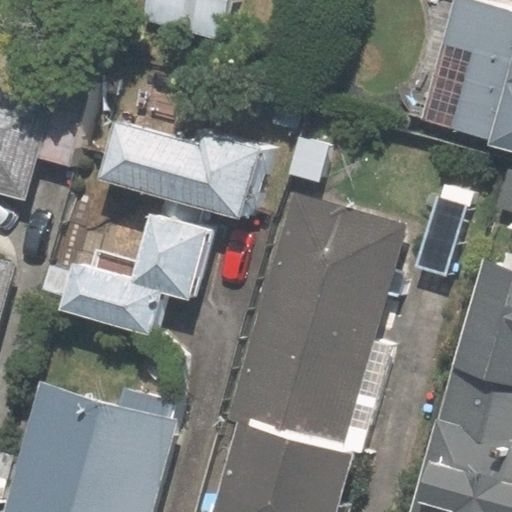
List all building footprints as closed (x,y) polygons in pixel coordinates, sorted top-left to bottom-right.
[(249,0),(163,0),(159,15),(238,39),(249,0)] [(511,0),(481,0),(469,43),(494,50),(473,124),(511,135),(511,0)] [(0,45),(0,185),(48,195),(74,60),(0,45)] [(280,206),(292,148),(294,140),(232,127),(231,135),(141,116),(129,175),(280,206)] [(493,189),(458,179),(440,243),(475,252),(493,189)] [(410,343),(393,338),(426,223),(317,192),(255,410),(271,415),(241,511),(365,511),(384,451),(379,449),(410,343)] [(185,208),(169,259),(121,244),(116,259),(107,256),(93,301),(186,330),(199,288),(222,295),(243,224),(185,208)] [(511,511),(511,251),(506,250),(431,511),(511,511)] [(0,352),(26,263),(0,255),(0,352)] [(71,379),(32,511),(171,511),(199,416),(71,379)]
